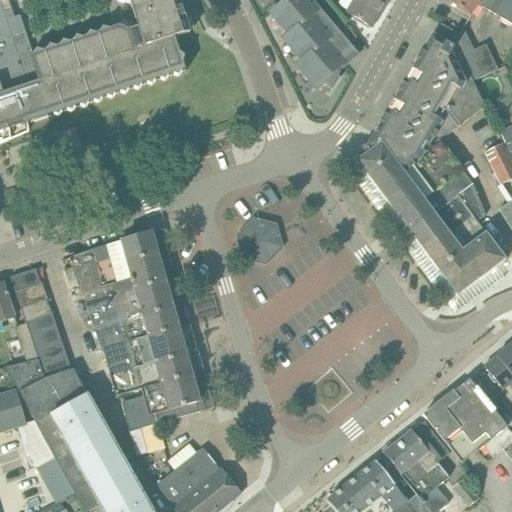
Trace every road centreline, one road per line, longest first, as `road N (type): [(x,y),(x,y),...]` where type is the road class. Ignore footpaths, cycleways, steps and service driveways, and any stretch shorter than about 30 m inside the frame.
road 1 (unclassified): [(199,189),(257,399),(304,468)]
road 2 (unclassified): [(436,356),(290,155)]
road 3 (residential): [(0,255),(199,189)]
road 4 (residential): [(290,155),(340,127),(414,0)]
road 5 (tertiary): [(304,468),(436,356)]
road 6 (unclassified): [(290,155),(227,0)]
